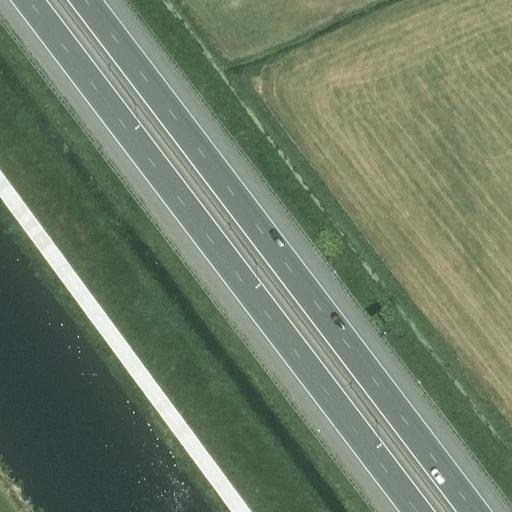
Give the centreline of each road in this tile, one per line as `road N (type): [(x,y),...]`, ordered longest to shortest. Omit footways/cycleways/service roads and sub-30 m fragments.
road 1 (motorway): [(22,0),(411,511)]
road 2 (motorway): [(477,511),(89,0)]
